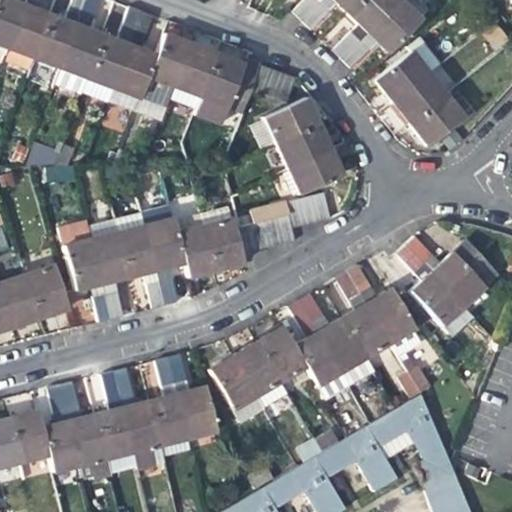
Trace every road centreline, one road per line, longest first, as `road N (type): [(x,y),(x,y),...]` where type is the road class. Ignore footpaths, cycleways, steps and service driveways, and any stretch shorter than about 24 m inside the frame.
road 1 (residential): [(406,198),(224,314),(0,372)]
road 2 (residential): [(406,198),(314,74),(268,38),(231,23)]
road 3 (residential): [(511,121),(488,151),(406,198)]
